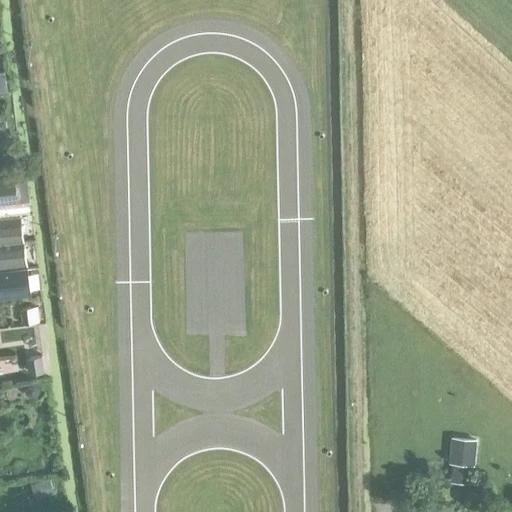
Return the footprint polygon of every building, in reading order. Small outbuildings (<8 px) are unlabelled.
[(0,202),(16,200),(13,173),(0,174),(0,202)] [(27,262),(23,239),(0,242),(0,265),(26,262),(27,262)] [(0,294),(30,291),(28,271),(0,274),(0,294)] [(475,480),(477,434),(452,433),(450,479),(475,480)] [(39,495),(53,490),(48,477),(35,481),(39,495)]
